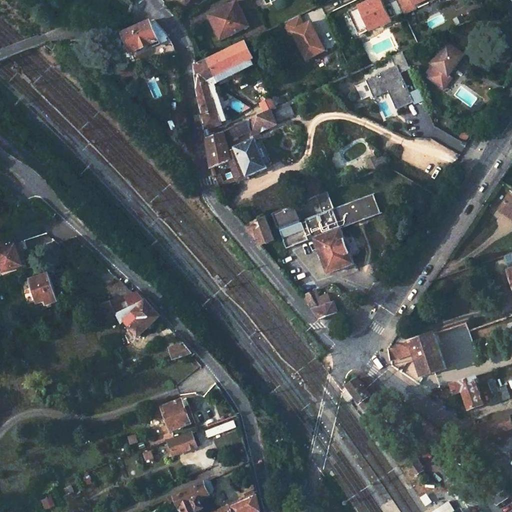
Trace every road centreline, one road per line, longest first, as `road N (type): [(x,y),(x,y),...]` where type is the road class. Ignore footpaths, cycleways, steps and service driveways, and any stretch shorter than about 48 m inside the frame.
road 1 (residential): [(159,11),(182,42),(210,200),(317,328),(352,356)]
road 2 (residential): [(257,451),(249,412),(169,311),(37,189)]
road 3 (unclassified): [(352,356),(511,120)]
road 4 (residential): [(352,356),(511,474)]
road 5 (residential): [(0,57),(45,37),(122,28),(159,11)]
road 6 (unclassified): [(305,511),(336,381),(352,356)]
road 7 (unclassified): [(126,511),(257,451)]
road 8 (unknown): [(92,429),(223,379)]
